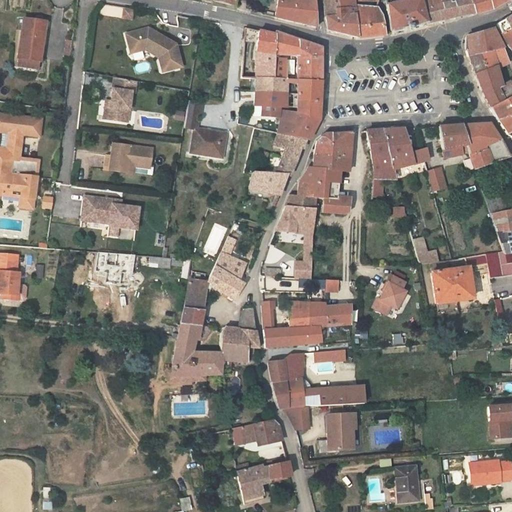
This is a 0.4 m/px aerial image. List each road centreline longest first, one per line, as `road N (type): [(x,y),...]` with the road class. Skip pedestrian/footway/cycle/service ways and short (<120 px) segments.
road 1 (residential): [(306,511),(258,362),(252,280),(322,124)]
road 2 (secondary): [(323,40),(138,0)]
road 3 (residential): [(64,178),(86,0)]
road 4 (residential): [(485,118),(322,124)]
road 5 (secondary): [(450,32),(379,45),(323,40)]
